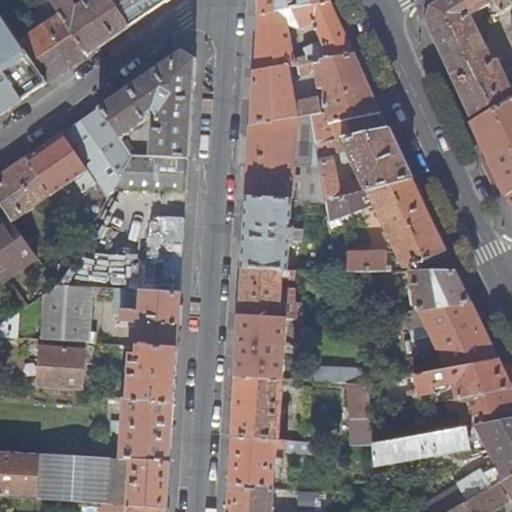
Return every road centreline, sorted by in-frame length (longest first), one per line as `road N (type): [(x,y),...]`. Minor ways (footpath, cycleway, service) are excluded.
road 1 (residential): [(225,8),(199,511)]
road 2 (tertiary): [(375,3),(498,276)]
road 3 (unclassified): [(225,8),(170,26),(0,146)]
